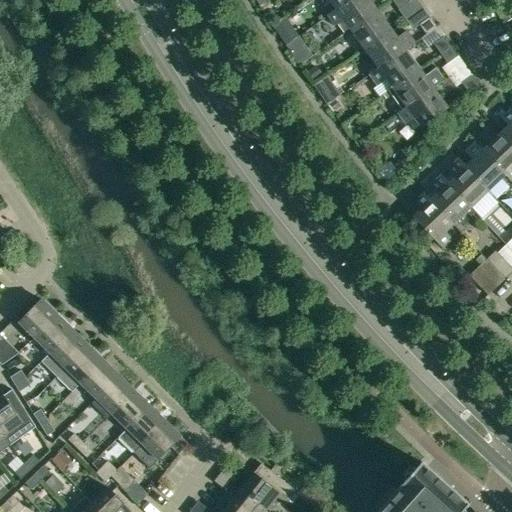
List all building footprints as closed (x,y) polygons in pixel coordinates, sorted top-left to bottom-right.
[(376,12),(367,0),(350,0),(336,11),(335,11),(327,17),(335,27),(343,21),(350,30),(376,12)] [(350,0),(327,0),(335,11),(336,11),(350,0)] [(405,0),(392,0),(392,1),(398,10),(408,3),(405,0)] [(390,31),(376,12),(350,30),(364,50),(390,31)] [(429,19),(419,26),(426,36),(436,29),(429,19)] [(293,29),(280,38),(285,45),(298,36),(293,29)] [(396,39),(390,31),(364,50),(378,69),(378,70),(405,51),(414,44),(405,32),(396,39)] [(433,45),(440,55),(450,48),(443,38),(433,45)] [(306,47),(292,57),(299,67),(313,57),(306,47)] [(450,48),(440,55),(447,65),(457,58),(450,48)] [(392,90),(419,70),(405,51),(378,70),(378,69),(369,75),(377,86),(386,80),(392,90)] [(424,78),(419,70),(392,90),(406,108),(406,109),(433,90),(445,81),(436,69),(424,78)] [(326,105),(334,99),(325,87),(331,83),(327,77),(313,87),(317,93),(318,94),(326,105)] [(471,77),(461,84),(468,94),(478,87),(471,77)] [(406,108),(397,114),(405,125),(414,119),(421,129),(447,110),(433,90),(406,109),(406,108)] [(511,147),(511,112),(510,110),(501,119),(508,127),(499,135),(511,147)] [(511,147),(499,135),(482,151),(483,152),(505,175),(504,176),(508,180),(511,184),(511,183),(511,147)] [(485,190),(487,192),(501,179),(505,183),(508,180),(504,176),(505,175),(483,152),(482,151),(475,143),(466,153),(473,160),(464,168),(485,190)] [(443,171),(451,180),(447,185),(469,208),(470,208),(483,196),(487,200),(491,196),(487,192),(485,190),(464,168),(455,159),(443,171)] [(426,188),(434,197),(430,200),(430,201),(452,225),(466,212),(470,216),(474,212),(470,208),(469,208),(447,185),(438,176),(426,188)] [(430,201),(430,200),(423,193),(414,202),(421,210),(412,218),(442,249),(452,240),(445,232),(452,225),(430,201)] [(486,260),(504,279),(511,272),(511,269),(495,252),(486,260)] [(486,260),(477,268),(496,287),(504,279),(486,260)] [(487,296),(496,287),(477,268),(469,276),(487,296)] [(34,338),(57,315),(41,299),(18,322),(34,338)] [(57,315),(34,338),(49,353),(72,330),(57,315)] [(72,330),(49,353),(41,362),(56,377),(87,345),(72,330)] [(0,363),(1,365),(18,353),(0,335),(0,363)] [(71,393),(80,384),(103,360),(87,345),(56,377),(71,393)] [(118,376),(103,360),(80,384),(95,399),(118,376)] [(14,385),(25,378),(21,371),(10,378),(14,385)] [(95,399),(111,414),(134,391),(118,376),(95,399)] [(25,378),(14,385),(19,392),(30,385),(25,378)] [(12,390),(3,396),(0,397),(0,431),(10,446),(35,428),(12,390)] [(111,414),(126,429),(149,406),(134,391),(111,414)] [(149,406),(126,429),(118,438),(133,453),(164,421),(149,406)] [(33,414),(40,425),(47,420),(40,409),(33,414)] [(54,431),(47,420),(40,425),(47,436),(54,431)] [(180,437),(164,421),(133,453),(149,469),(180,437)] [(0,431),(0,452),(10,446),(0,431)] [(76,449),(82,443),(73,434),(67,440),(76,449)] [(82,443),(76,449),(86,458),(92,452),(82,443)] [(32,455),(23,464),(29,471),(39,462),(32,455)] [(107,461),(101,468),(110,477),(116,470),(107,461)] [(20,479),(29,471),(23,464),(14,473),(20,479)] [(239,491),(265,511),(276,497),(285,504),(296,491),(270,471),(261,464),(239,491)] [(475,511),(420,464),(377,511),(475,511)] [(33,475),(40,481),(49,472),(43,466),(33,475)] [(116,470),(110,477),(123,490),(133,480),(120,467),(116,470)] [(110,477),(101,468),(95,474),(104,483),(110,477)] [(224,468),(219,475),(229,483),(234,476),(224,468)] [(33,475),(24,484),(30,490),(40,481),(33,475)] [(229,483),(219,475),(214,482),(224,489),(229,483)] [(52,476),(43,485),(54,497),(64,488),(52,476)] [(92,503),(100,511),(129,511),(130,511),(108,488),(92,503)] [(226,508),(230,511),(266,511),(265,511),(239,491),(226,508)] [(2,505),(9,511),(20,511),(24,508),(12,496),(2,505)] [(70,511),(100,511),(92,503),(92,504),(85,496),(69,511),(70,511)] [(198,502),(192,509),(196,511),(206,511),(208,510),(198,502)]
